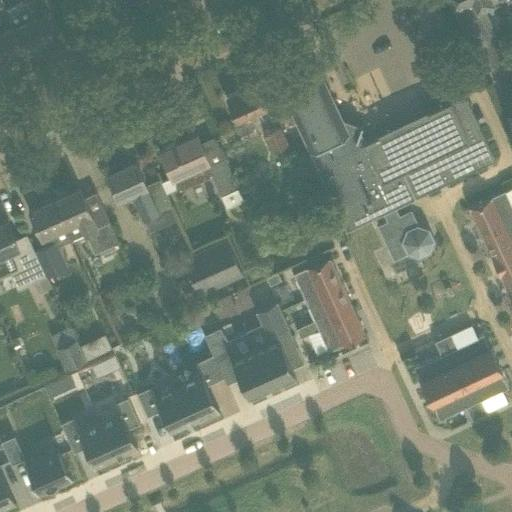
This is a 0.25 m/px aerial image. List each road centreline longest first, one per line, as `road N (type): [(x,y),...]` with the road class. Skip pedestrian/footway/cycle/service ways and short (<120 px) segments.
road 1 (residential): [(81,511),(356,385),(376,383),(414,442),(450,455)]
road 2 (tertiary): [(0,122),(276,0)]
